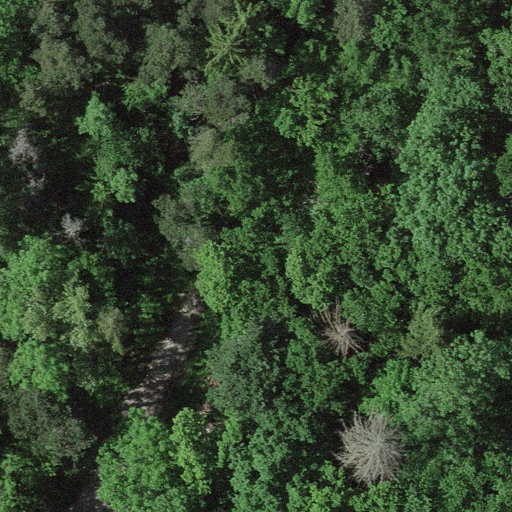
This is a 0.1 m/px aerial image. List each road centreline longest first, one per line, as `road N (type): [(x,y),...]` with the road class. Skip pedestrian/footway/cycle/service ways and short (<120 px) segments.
road 1 (track): [(342,0),(108,470)]
road 2 (track): [(108,470),(222,489),(393,498),(511,491)]
